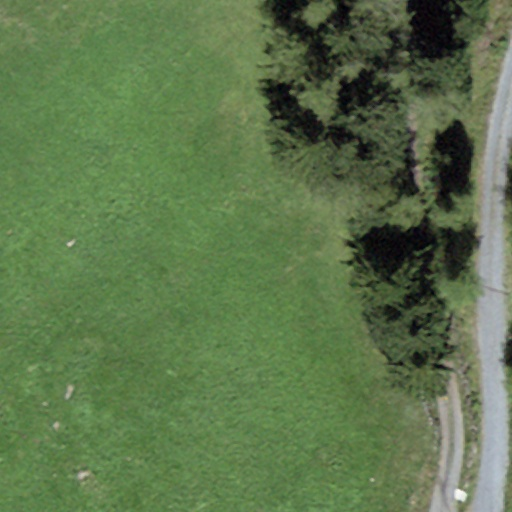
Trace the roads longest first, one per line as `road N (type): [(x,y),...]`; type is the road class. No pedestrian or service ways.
road 1 (track): [(409,0),(413,216),(449,403),(441,511)]
road 2 (track): [(511,109),(491,228),(501,463),(487,511)]
